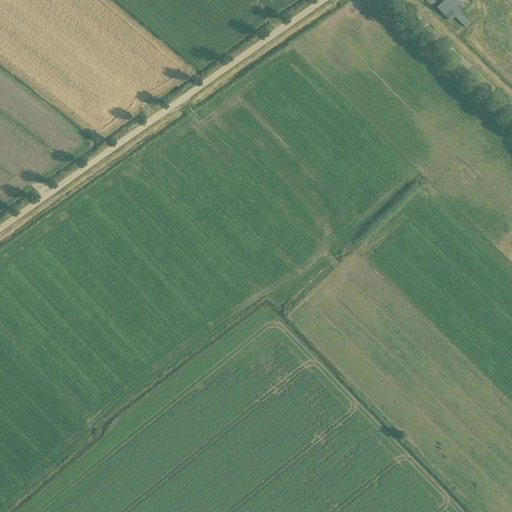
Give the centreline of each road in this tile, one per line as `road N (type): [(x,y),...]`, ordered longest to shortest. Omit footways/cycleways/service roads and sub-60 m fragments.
road 1 (unclassified): [(0,236),(325,0)]
road 2 (unclassified): [(511,108),(399,0)]
